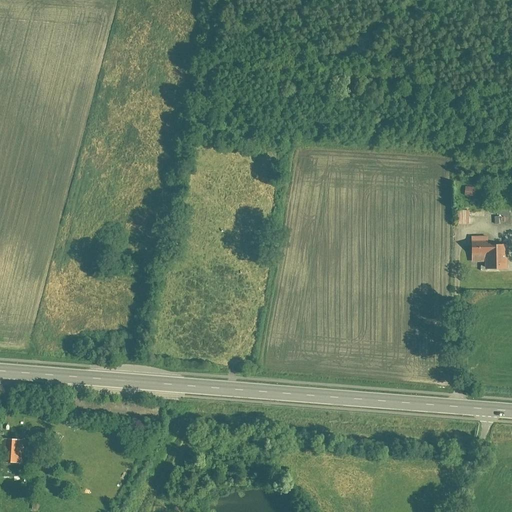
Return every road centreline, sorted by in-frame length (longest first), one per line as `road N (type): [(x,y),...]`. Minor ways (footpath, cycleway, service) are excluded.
road 1 (primary): [(0,372),(488,407)]
road 2 (track): [(455,405),(453,291),(464,233)]
